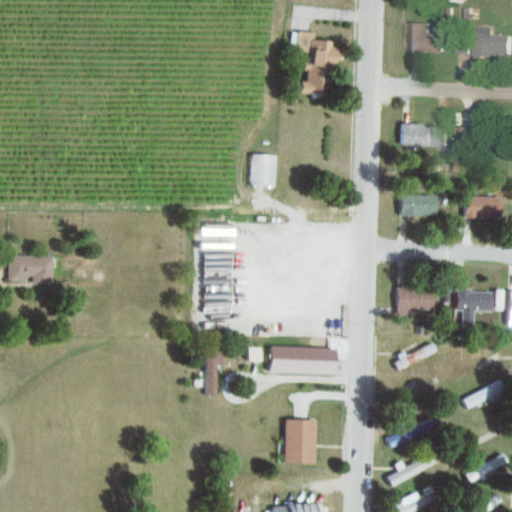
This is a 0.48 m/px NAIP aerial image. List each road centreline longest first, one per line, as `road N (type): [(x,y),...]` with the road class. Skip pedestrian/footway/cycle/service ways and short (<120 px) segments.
road 1 (tertiary): [(354,511),(370,0)]
road 2 (residential): [(362,256),(511,262)]
road 3 (residential): [(367,89),(511,96)]
